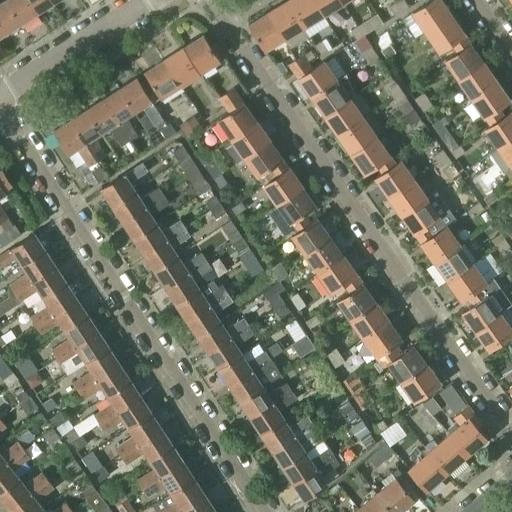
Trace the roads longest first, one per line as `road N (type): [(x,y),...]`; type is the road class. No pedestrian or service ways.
road 1 (residential): [(511,434),(212,0)]
road 2 (residential): [(0,102),(268,511)]
road 3 (residential): [(0,99),(148,0)]
